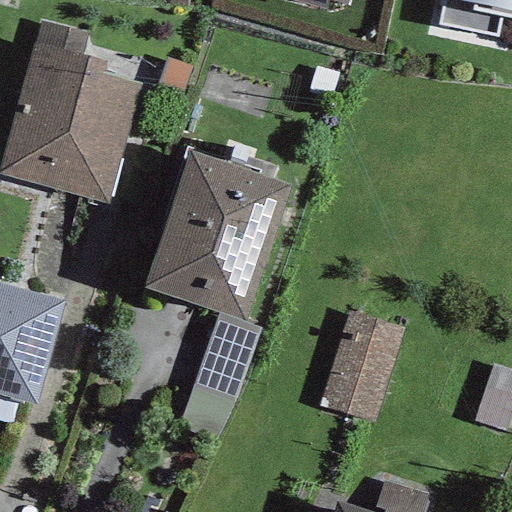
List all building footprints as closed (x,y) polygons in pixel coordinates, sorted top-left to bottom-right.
[(282,0),(324,11),(327,1),(326,0),(282,0)] [(497,38),(501,18),(470,12),(471,4),(450,0),(442,0),(438,26),(497,38)] [(511,0),(450,0),(471,4),(470,12),(501,18),(511,19),(511,0)] [(0,173),(107,205),(139,85),(102,77),(104,62),(81,57),(87,33),(39,21),(33,44),(0,170),(0,173)] [(290,185),(187,150),(143,288),(219,313),(245,321),(290,185)] [(63,302),(0,284),(0,395),(36,405),(63,302)] [(245,321),(219,313),(181,426),(220,442),(236,401),(261,328),(245,321)] [(404,330),(347,313),(318,406),(374,424),(404,330)] [(511,372),(493,366),(474,422),(504,432),(511,409),(511,372)] [(382,511),(421,511),(427,494),(382,480),(373,508),(383,511),(382,511)] [(361,511),(336,503),(333,511),(361,511)]
